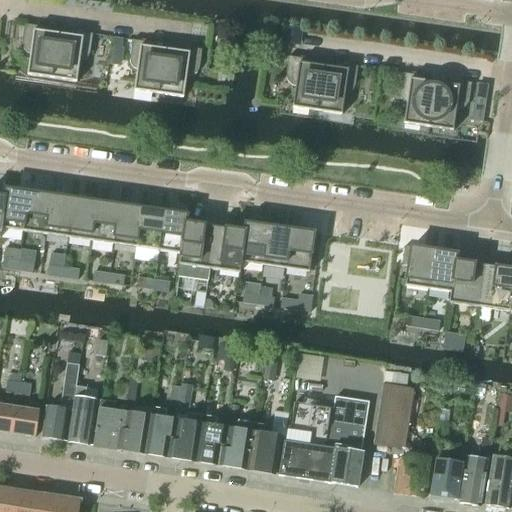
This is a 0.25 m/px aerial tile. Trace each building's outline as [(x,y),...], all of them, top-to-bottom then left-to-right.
[(29,56),(26,77),(51,80),(57,35),(46,34),(47,29),(24,26),(22,45),(23,50),(25,54),(29,56)] [(299,48),(300,34),(301,32),(284,30),(284,31),(282,45),(299,48)] [(57,35),(51,80),(76,84),(79,63),(83,62),(87,59),(89,55),(92,36),(69,32),(68,37),(57,35)] [(111,39),(110,48),(120,49),(121,40),(111,39)] [(136,71),(133,92),(158,96),(164,51),(153,50),(154,45),(131,41),(128,61),(129,61),(129,66),(132,69),(136,71)] [(164,51),(158,96),(182,99),(185,78),(191,78),(195,75),(198,71),(201,51),(176,48),(175,53),(164,51)] [(290,109),(315,113),(321,68),(310,66),(311,62),(288,58),(285,78),(286,78),(286,83),(289,86),(293,88),(290,109)] [(321,68),(315,113),(339,116),(342,95),(348,95),(352,92),(355,88),(358,68),(333,65),(332,69),(321,68)] [(406,104),(403,125),(428,129),(434,84),(423,83),(424,78),(401,75),(398,94),(399,99),(402,102),(406,104)] [(434,84),(428,129),(452,132),(455,112),(460,111),(465,108),(468,104),(471,85),(446,81),(445,86),(434,84)] [(477,86),(476,98),(486,99),(488,87),(477,86)] [(5,191),(0,225),(0,230),(22,234),(27,195),(5,191)] [(27,195),(22,234),(44,237),(50,198),(27,195)] [(50,198),(44,237),(67,240),(73,201),(50,198)] [(73,201),(67,240),(90,243),(95,204),(73,201)] [(95,204),(90,243),(112,246),(118,207),(95,204)] [(118,207),(112,246),(135,250),(140,211),(118,207)] [(140,211),(135,250),(157,253),(163,214),(140,211)] [(163,214),(157,253),(179,256),(177,267),(178,267),(186,217),(163,214)] [(180,267),(178,279),(192,281),(196,282),(206,283),(214,229),(185,225),(186,217),(178,267),(180,267)] [(214,229),(206,283),(207,283),(209,271),(238,275),(245,226),(244,226),(243,233),(214,229)] [(245,226),(238,275),(239,275),(240,265),(262,268),(267,229),(245,226)] [(267,229),(262,268),(284,271),(290,232),(267,229)] [(290,232),(284,271),(285,271),(309,274),(311,254),(318,255),(320,236),(290,232)] [(403,248),(400,267),(407,268),(404,288),(427,291),(433,253),(403,248)] [(5,252),(2,270),(17,273),(18,263),(20,254),(5,252)] [(433,253),(427,291),(449,294),(448,305),(455,256),(433,253)] [(455,256),(448,305),(478,310),(484,268),(455,264),(456,256),(455,256)] [(18,263),(17,273),(32,275),(34,265),(18,263)] [(48,267),(47,277),(62,279),(64,270),(48,267)] [(511,272),(484,268),(478,310),(508,314),(511,283),(511,272)] [(64,270),(62,279),(78,281),(79,272),(64,270)] [(94,274),(92,283),(107,286),(109,276),(94,274)] [(109,276),(107,286),(123,288),(124,278),(109,276)] [(139,290),(154,292),(155,282),(141,280),(139,290)] [(155,282),(154,292),(168,294),(169,284),(155,282)] [(195,303),(194,308),(202,310),(203,304),(205,295),(196,294),(195,303)] [(243,295),(242,305),(257,307),(258,297),(243,295)] [(281,301),(280,310),(310,315),(312,298),(298,296),(297,303),(281,301)] [(258,297),(257,307),(272,309),(274,299),(271,299),(259,297),(258,297)] [(204,304),(204,309),(212,311),(212,306),(209,302),(205,301),(204,304)] [(407,319),(406,329),(421,331),(422,321),(407,319)] [(422,321),(421,331),(436,333),(438,323),(435,323),(422,321)] [(97,342),(95,358),(107,360),(109,344),(97,342)] [(267,358),(263,382),(274,384),(278,360),(267,358)] [(45,409),(40,440),(62,443),(67,412),(71,412),(75,389),(76,380),(79,367),(66,366),(61,401),(59,411),(45,409)] [(373,446),(403,451),(401,462),(398,461),(393,494),(424,500),(430,466),(413,464),(415,452),(404,450),(411,406),(413,390),(407,390),(409,376),(384,373),(382,388),(379,401),(373,446)] [(9,375),(7,394),(18,395),(19,384),(19,383),(20,376),(9,375)] [(129,387),(126,402),(135,403),(138,382),(130,381),(129,387)] [(19,384),(18,395),(29,397),(31,385),(19,383),(19,384)] [(170,441),(167,459),(170,460),(194,464),(202,419),(187,417),(192,387),(181,385),(180,389),(177,409),(175,422),(177,423),(173,441),(170,441)] [(119,386),(117,401),(126,402),(129,387),(119,386)] [(172,388),(169,408),(177,409),(180,389),(172,388)] [(73,413),(68,444),(89,447),(94,415),(96,402),(98,393),(75,389),(71,412),(73,413)] [(511,397),(498,395),(496,411),(511,414),(511,411),(511,397)] [(333,412),(322,483),(357,489),(363,454),(360,454),(368,403),(335,399),(333,412)] [(100,403),(92,448),(116,452),(119,433),(123,434),(126,415),(124,415),(122,414),(114,413),(115,405),(100,403)] [(283,443),(278,477),(322,483),(333,412),(293,405),(287,444),(283,443)] [(228,417),(236,419),(238,408),(230,407),(228,417)] [(0,408),(0,433),(11,435),(15,411),(0,408)] [(119,433),(116,452),(120,452),(145,456),(152,411),(136,409),(135,416),(126,415),(123,434),(119,433)] [(15,411),(11,435),(35,439),(39,414),(15,411)] [(152,411),(145,456),(150,457),(167,459),(170,441),(173,441),(177,423),(175,422),(173,422),(164,421),(165,414),(152,411)] [(202,419),(194,464),(218,467),(221,449),(224,449),(227,431),(225,430),(224,430),(215,429),(216,422),(202,419)] [(438,422),(435,439),(445,441),(449,424),(438,422)] [(221,449),(218,467),(221,468),(245,472),(252,427),(237,424),(236,432),(227,431),(224,449),(221,449)] [(252,427),(245,472),(274,476),(280,439),(271,437),(272,430),(252,427)] [(488,444),(480,443),(478,455),(486,456),(488,444)] [(438,444),(430,496),(442,498),(443,503),(450,504),(453,500),(456,501),(462,465),(447,463),(450,446),(438,444)] [(492,457),(484,507),(487,507),(493,510),(497,509),(508,511),(511,489),(511,450),(507,450),(505,459),(492,457)] [(465,468),(460,501),(459,505),(479,509),(485,471),(486,461),(468,459),(466,468),(465,468)]
